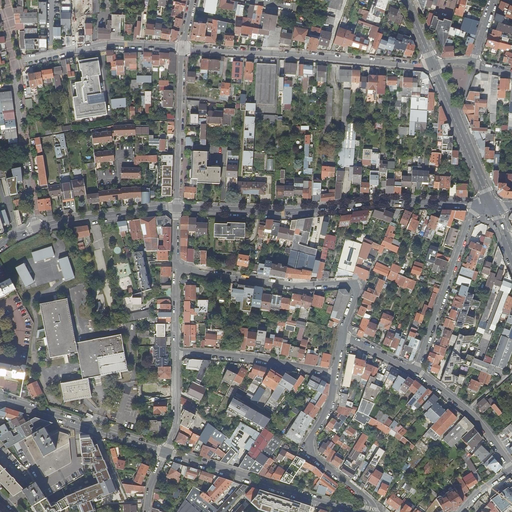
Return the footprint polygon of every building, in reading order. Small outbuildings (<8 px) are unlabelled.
[(17,8),(13,8),(14,13),(23,13),(23,9),(23,8),(23,4),(23,1),(23,0),(18,0),(19,4),(17,4),(17,8)] [(108,0),(104,0),(104,8),(112,8),(113,1),(109,1),(108,0)] [(229,16),(227,22),(235,24),(235,20),(236,14),(236,11),(233,10),(227,9),(224,8),(219,8),(220,0),(216,0),(215,5),(214,5),(213,7),(207,6),(208,0),(198,0),(197,9),(209,12),(217,14),(229,16)] [(328,7),(336,9),(338,0),(329,0),(328,7)] [(373,0),(373,2),(369,11),(366,22),(375,25),(379,27),(384,12),(388,0),(373,0)] [(426,0),(417,0),(423,13),(425,6),(426,0)] [(458,0),(455,10),(454,14),(462,16),(466,0),(458,0)] [(39,23),(47,23),(47,1),(38,1),(39,23)] [(176,1),(175,9),(181,11),(182,11),(183,7),(185,8),(186,3),(176,1)] [(500,5),(497,13),(505,16),(511,18),(511,5),(509,5),(504,3),(500,5)] [(245,6),(234,4),(233,10),(236,11),(240,11),(244,12),(245,6)] [(247,18),(243,18),(242,21),(241,25),(247,26),(251,27),(252,19),(255,5),(250,4),(247,18)] [(255,20),(252,19),(251,27),(253,27),(259,28),(262,13),(263,7),(263,6),(261,6),(259,5),(257,14),(255,20)] [(393,20),(395,20),(398,10),(390,7),(388,12),(388,14),(389,14),(388,18),(390,19),(393,20)] [(401,11),(399,8),(398,10),(395,20),(394,21),(399,23),(401,24),(402,23),(403,19),(401,18),(402,15),(402,14),(400,14),(401,11)] [(173,9),(171,16),(174,17),(176,17),(181,18),(182,14),(179,14),(180,12),(181,12),(181,11),(175,9),(173,9)] [(369,11),(362,9),(360,14),(363,14),(361,20),(366,22),(369,11)] [(235,20),(242,21),(243,18),(244,12),(240,11),(236,11),(236,14),(235,20)] [(34,12),(23,13),(14,13),(15,23),(22,23),(24,23),(33,23),(37,23),(37,12),(34,12)] [(61,17),(61,24),(65,24),(67,24),(70,24),(70,21),(70,12),(61,12),(61,17)] [(511,18),(505,16),(497,13),(496,12),(495,14),(498,15),(501,16),(499,22),(500,22),(503,23),(503,21),(508,23),(511,23),(511,18)] [(276,16),(262,13),(259,28),(270,30),(267,46),(274,47),(275,45),(278,45),(281,28),(278,28),(274,27),(276,16)] [(125,15),(112,14),(112,20),(111,28),(115,28),(115,32),(111,32),(111,39),(124,40),(124,37),(117,36),(118,33),(120,33),(121,18),(125,18),(125,15)] [(324,21),(331,23),(333,17),(326,15),(324,21)] [(435,29),(443,49),(444,46),(446,38),(448,31),(450,26),(452,20),(443,18),(443,21),(438,19),(437,19),(437,17),(433,15),(429,28),(435,29)] [(174,26),(172,26),(171,30),(170,39),(169,42),(173,42),(178,38),(182,19),(181,18),(176,17),(174,26)] [(472,34),(475,35),(478,28),(475,27),(477,23),(477,21),(475,20),(469,18),(465,17),(460,30),(462,30),(472,34)] [(226,38),(225,44),(233,45),(234,35),(225,34),(227,22),(212,19),(211,30),(211,32),(211,36),(207,36),(205,36),(204,41),(216,43),(217,31),(224,32),(224,35),(224,36),(224,38),(226,38)] [(361,20),(359,19),(358,22),(357,25),(373,30),(375,25),(366,22),(361,20)] [(98,38),(107,38),(111,39),(111,32),(111,28),(112,20),(108,20),(107,29),(98,28),(98,38)] [(206,23),(194,22),(191,34),(204,36),(206,23)] [(500,22),(497,30),(508,33),(511,34),(511,26),(503,23),(500,22)] [(399,40),(401,41),(403,41),(406,32),(404,31),(405,26),(404,24),(402,23),(401,24),(397,36),(397,37),(396,38),(394,46),(397,47),(399,41),(398,41),(399,40)] [(367,39),(370,40),(371,38),(374,40),(377,32),(378,28),(379,27),(375,25),(373,30),(370,38),(368,37),(367,39)] [(310,34),(320,37),(321,30),(322,28),(312,26),(310,34)] [(339,26),(334,42),(341,45),(347,29),(339,26)] [(305,29),(295,27),(292,39),(304,41),(306,36),(307,30),(307,29),(305,29)] [(37,28),(24,29),(25,31),(25,38),(25,41),(28,41),(28,39),(37,39),(37,28)] [(161,38),(170,39),(171,30),(161,28),(161,33),(162,33),(161,38)] [(266,38),(264,38),(262,47),(266,47),(267,46),(270,30),(259,28),(258,32),(264,33),(267,34),(266,38)] [(280,42),(290,44),(292,34),(286,33),(287,30),(282,29),(280,42)] [(351,30),(347,29),(341,45),(344,46),(345,46),(346,44),(350,46),(354,35),(354,33),(351,32),(351,30)] [(318,43),(325,45),(329,32),(321,30),(320,37),(319,39),(318,43)] [(475,35),(472,34),(462,30),(458,42),(468,46),(464,54),(469,56),(473,44),(472,44),(475,35)] [(375,47),(378,48),(379,44),(382,37),(383,34),(377,32),(374,40),(372,46),(374,47),(375,47)] [(498,40),(499,36),(492,34),(489,33),(487,39),(488,39),(495,41),(498,42),(499,42),(507,44),(508,41),(502,39),(501,40),(498,40)] [(360,47),(362,48),(367,50),(370,40),(367,39),(354,35),(350,46),(356,47),(356,46),(360,47)] [(414,45),(410,35),(404,53),(411,55),(414,45)] [(43,39),(43,36),(39,36),(39,52),(43,51),(43,47),(47,47),(47,36),(44,36),(44,39),(43,39)] [(308,42),(306,49),(316,50),(318,43),(319,39),(308,36),(306,36),(304,41),(307,42),(308,42)] [(385,48),(392,50),(394,46),(396,38),(389,36),(385,48)] [(443,57),(454,56),(453,46),(451,46),(453,41),(446,38),(444,46),(443,49),(441,55),(443,57)] [(490,53),(491,53),(492,53),(496,54),(498,48),(499,44),(499,42),(498,42),(495,41),(488,39),(486,45),(491,46),(490,53)] [(116,70),(116,62),(116,60),(116,55),(113,55),(113,51),(106,52),(107,62),(109,62),(112,62),(112,71),(116,70)] [(144,66),(152,67),(152,66),(152,62),(152,56),(152,53),(145,53),(144,53),(144,56),(142,56),(142,57),(143,57),(143,62),(144,66)] [(168,60),(169,60),(170,54),(160,53),(160,56),(160,61),(160,64),(165,64),(165,59),(167,59),(168,60)] [(511,58),(504,56),(503,61),(511,63),(510,66),(511,66),(511,58)] [(220,61),(210,60),(209,70),(218,71),(218,74),(223,75),(224,57),(220,57),(220,61)] [(98,58),(79,61),(80,71),(82,71),(83,78),(81,78),(82,83),(71,84),(77,120),(107,115),(106,104),(95,106),(93,93),(101,91),(99,76),(101,76),(98,58)] [(116,60),(116,62),(117,75),(125,75),(124,61),(121,62),(121,60),(116,60)] [(201,69),(208,70),(209,60),(202,60),(202,62),(200,62),(200,64),(202,64),(201,69)] [(235,84),(241,85),(243,63),(233,62),(231,84),(233,84),(235,84)] [(245,78),(253,78),(254,63),(250,63),(250,62),(248,62),(248,63),(247,63),(246,69),(245,69),(245,78)] [(297,64),(286,63),(285,74),(296,75),(297,64)] [(257,64),(255,104),(256,104),(274,105),(276,65),(257,64)] [(303,74),(306,74),(312,75),(313,66),(304,65),(304,66),(303,74)] [(322,66),(318,65),(317,81),(326,82),(327,67),(322,67),(322,66)] [(53,68),(54,77),(56,92),(60,91),(58,79),(62,78),(62,75),(63,75),(61,67),(53,68)] [(53,78),(52,70),(42,72),(43,80),(46,79),(47,83),(50,83),(50,78),(53,78)] [(339,82),(351,82),(351,78),(352,70),(340,70),(339,82)] [(352,71),(351,78),(351,82),(360,83),(360,77),(361,72),(352,71)] [(412,98),(420,98),(421,82),(421,80),(422,72),(413,72),(413,79),(412,89),(412,98)] [(37,90),(44,88),(43,84),(41,73),(34,74),(37,90)] [(484,103),(484,101),(479,100),(479,93),(475,93),(480,80),(488,81),(488,74),(481,73),(475,76),(469,92),(475,93),(474,101),(474,102),(484,103)] [(31,93),(38,92),(37,90),(34,74),(28,75),(30,86),(31,93)] [(283,104),(289,104),(291,104),(292,81),(288,81),(288,78),(285,78),(286,77),(284,77),(283,104)] [(359,88),(368,89),(368,86),(368,77),(360,77),(360,83),(359,88)] [(377,95),(385,95),(386,77),(378,77),(377,84),(377,95)] [(394,90),(397,90),(397,80),(398,78),(387,77),(387,85),(394,86),(394,90)] [(402,88),(412,89),(413,79),(403,79),(403,81),(402,88)] [(403,81),(400,81),(397,80),(397,90),(394,127),(394,134),(397,134),(399,134),(400,128),(402,97),(402,88),(403,81)] [(500,90),(497,89),(497,93),(500,93),(500,97),(504,98),(504,91),(508,91),(509,81),(501,80),(500,90)] [(434,93),(435,93),(431,82),(429,83),(428,99),(427,111),(433,111),(434,93)] [(231,84),(222,83),(220,99),(228,101),(228,95),(232,96),(233,84),(231,84)] [(367,96),(376,97),(377,95),(377,84),(372,83),(371,86),(368,86),(368,89),(367,96)] [(329,87),(326,87),(325,95),(324,130),(330,130),(332,88),(329,88),(329,87)] [(412,89),(402,88),(402,97),(412,98),(412,89)] [(349,110),(351,91),(351,90),(345,89),(341,131),(348,132),(348,123),(349,110)] [(173,108),(173,91),(164,91),(164,108),(173,108)] [(0,93),(0,102),(13,101),(12,100),(12,99),(12,98),(11,98),(11,92),(0,93)] [(471,101),(474,101),(475,93),(469,92),(466,101),(471,101)] [(146,113),(151,113),(151,101),(151,96),(140,96),(142,104),(140,104),(140,106),(143,106),(143,104),(146,104),(146,113)] [(112,108),(126,107),(126,98),(122,99),(116,99),(111,100),(112,108)] [(428,99),(420,98),(412,98),(410,129),(409,135),(414,135),(415,126),(415,122),(418,123),(421,123),(426,123),(427,124),(427,111),(428,99)] [(13,101),(0,102),(0,111),(3,111),(3,112),(13,111),(12,105),(12,104),(13,103),(13,101)] [(474,106),(471,106),(464,105),(463,110),(465,115),(470,128),(479,128),(480,114),(486,114),(487,104),(487,103),(484,103),(474,102),(474,106)] [(241,104),(241,111),(246,111),(248,111),(248,117),(246,117),(245,125),(246,125),(248,125),(247,131),(245,131),(245,139),(247,139),(246,152),(244,152),(243,166),(245,166),(245,173),(252,174),(256,104),(255,104),(251,104),(245,104),(241,104)] [(199,115),(206,115),(207,109),(207,105),(199,105),(199,115)] [(441,107),(439,107),(438,124),(438,128),(437,137),(443,137),(443,132),(444,125),(448,124),(441,107)] [(206,126),(214,127),(215,114),(215,111),(215,110),(207,109),(206,115),(206,119),(206,122),(206,124),(206,126)] [(234,110),(223,110),(223,111),(223,114),(222,124),(231,125),(231,114),(234,115),(234,110)] [(3,111),(0,111),(0,116),(0,122),(15,120),(15,119),(14,118),(14,117),(14,116),(13,111),(3,112),(3,111)] [(199,115),(191,114),(190,124),(198,124),(198,119),(199,115)] [(223,114),(215,114),(214,127),(222,127),(222,124),(223,114)] [(15,120),(0,122),(1,131),(15,129),(14,124),(15,123),(15,122),(15,121),(15,120)] [(357,124),(349,123),(348,132),(356,132),(356,127),(357,124)] [(112,132),(113,137),(135,136),(135,125),(122,126),(122,125),(112,126),(112,132)] [(136,137),(149,137),(149,136),(149,126),(135,126),(136,137)] [(487,129),(485,129),(479,128),(470,128),(472,133),(483,158),(484,157),(484,148),(494,148),(495,135),(487,134),(487,129)] [(8,140),(17,138),(17,137),(16,136),(16,135),(15,129),(1,131),(2,140),(8,140)] [(352,159),(354,159),(355,149),(355,146),(355,141),(356,132),(348,132),(341,131),(340,131),(339,148),(335,191),(334,200),(340,200),(342,183),(343,183),(345,159),(352,159)] [(93,145),(107,143),(106,132),(100,133),(92,134),(93,145)] [(309,133),(301,132),(301,134),(300,136),(305,136),(305,144),(309,145),(310,133),(309,133)] [(62,149),(67,149),(65,134),(56,135),(57,138),(60,137),(62,149)] [(165,135),(159,136),(159,140),(159,142),(160,142),(160,145),(160,151),(167,151),(168,139),(165,139),(165,135)] [(154,136),(149,136),(149,137),(149,146),(160,145),(160,142),(159,142),(159,140),(154,140),(154,136)] [(313,149),(313,145),(309,145),(305,144),(304,157),(313,158),(313,155),(309,154),(309,149),(313,149)] [(485,160),(494,160),(494,148),(484,148),(484,157),(484,160),(485,160)] [(234,151),(228,151),(227,155),(226,177),(232,178),(232,184),(237,185),(237,183),(239,156),(233,156),(234,151)] [(108,152),(94,153),(95,163),(95,164),(108,163),(108,152)] [(207,160),(207,152),(195,152),(194,161),(194,179),(197,180),(214,180),(220,180),(220,179),(220,178),(221,168),(219,168),(215,168),(211,168),(207,168),(207,161),(207,160)] [(41,186),(48,185),(43,155),(37,157),(41,186)] [(164,172),(172,172),(173,156),(157,156),(155,156),(149,157),(149,163),(150,170),(156,170),(157,168),(157,162),(162,162),(162,168),(164,168),(164,172)] [(308,166),(308,164),(308,161),(312,162),(313,158),(304,157),(304,174),(312,174),(312,168),(308,168),(308,166)] [(493,171),(494,160),(485,160),(485,163),(488,171),(493,171)] [(388,161),(379,161),(379,166),(379,172),(387,172),(387,170),(388,161)] [(387,170),(395,170),(395,162),(388,161),(387,170)] [(362,165),(358,164),(357,167),(353,167),(352,180),(352,183),(361,183),(362,165)] [(326,177),(327,177),(334,177),(335,168),(322,167),(321,181),(320,201),(320,202),(334,200),(335,191),(329,190),(329,195),(326,195),(326,183),(324,183),(324,176),(326,177)] [(21,168),(12,170),(14,177),(13,178),(7,180),(11,196),(13,196),(18,195),(17,188),(17,184),(18,182),(23,182),(21,168)] [(141,169),(121,169),(121,179),(141,179),(141,169)] [(394,194),(395,176),(395,170),(387,170),(387,172),(387,174),(386,180),(386,181),(386,189),(385,194),(394,194)] [(412,182),(412,170),(408,170),(407,177),(402,176),(401,187),(411,188),(412,182)] [(371,185),(378,185),(379,172),(372,171),(371,185)] [(421,171),(420,171),(418,171),(417,182),(417,184),(417,187),(417,189),(421,190),(421,188),(421,184),(423,184),(428,185),(428,183),(429,175),(429,172),(424,171),(421,171)] [(172,197),(172,172),(164,172),(163,197),(172,197)] [(511,175),(511,174),(499,174),(498,180),(502,180),(502,183),(503,184),(503,185),(498,185),(497,193),(498,194),(503,198),(505,198),(511,198),(511,187),(511,189),(510,191),(508,189),(509,188),(510,186),(511,186),(511,175)] [(439,188),(450,189),(450,187),(450,178),(440,177),(439,188)] [(74,194),(86,193),(86,192),(85,187),(84,180),(72,182),(74,194)] [(294,196),(302,197),(303,181),(294,180),(294,187),(294,196)] [(308,181),(303,181),(302,197),(302,198),(311,199),(312,183),(308,183),(308,181)] [(321,181),(313,181),(312,201),(320,201),(321,181)] [(72,182),(60,184),(60,186),(62,196),(62,200),(74,198),(74,196),(74,194),(72,182)] [(237,185),(237,194),(251,195),(252,183),(237,183),(237,185)] [(266,184),(252,183),(251,195),(266,195),(266,184)] [(370,184),(361,183),(360,197),(363,196),(364,193),(369,193),(369,185),(370,184)] [(468,185),(457,184),(456,188),(456,196),(467,197),(468,189),(468,185)] [(190,187),(184,187),(184,198),(194,199),(195,194),(196,194),(197,188),(193,188),(194,185),(190,185),(190,187)] [(50,197),(62,196),(60,186),(48,188),(50,196),(50,197)] [(144,186),(141,186),(141,188),(141,190),(141,198),(141,204),(150,203),(150,201),(150,189),(147,189),(147,193),(142,193),(142,191),(144,189),(144,186)] [(284,187),(276,187),(275,198),(284,198),(284,196),(284,187)] [(294,187),(284,187),(284,196),(294,196),(294,187)] [(141,188),(122,188),(123,200),(129,199),(141,198),(141,190),(141,188)] [(117,190),(110,191),(110,193),(111,201),(119,201),(117,190)] [(110,191),(98,192),(98,194),(99,202),(99,203),(111,201),(110,193),(110,191)] [(87,204),(99,202),(98,194),(86,196),(87,204)] [(19,199),(12,201),(14,210),(19,209),(18,208),(21,207),(19,199)] [(46,210),(47,216),(53,215),(50,199),(38,201),(39,211),(46,210)] [(26,208),(14,211),(18,227),(22,225),(21,220),(19,214),(27,212),(26,208)] [(390,213),(388,212),(385,211),(385,208),(374,210),(372,216),(381,219),(387,221),(390,223),(391,222),(393,217),(394,215),(390,213)] [(397,219),(401,209),(396,209),(394,215),(393,217),(397,219)] [(0,233),(4,232),(2,224),(3,223),(4,226),(9,224),(5,210),(0,211),(0,213),(1,216),(0,215),(0,233)] [(438,223),(447,225),(452,211),(442,210),(439,219),(438,223)] [(366,223),(369,211),(353,213),(352,215),(350,223),(361,222),(366,223)] [(410,213),(408,213),(405,211),(400,223),(407,226),(412,214),(410,213)] [(446,226),(450,228),(451,228),(454,218),(463,221),(466,211),(452,211),(447,225),(446,226)] [(415,232),(419,222),(416,221),(418,216),(415,215),(412,214),(406,231),(407,231),(408,229),(415,232)] [(352,215),(341,217),(338,227),(349,226),(350,223),(352,215)] [(158,251),(167,251),(171,251),(171,220),(166,216),(140,219),(147,251),(158,251)] [(422,232),(425,233),(426,231),(430,217),(427,216),(422,232)] [(428,233),(434,235),(435,232),(437,225),(438,223),(439,219),(436,218),(436,216),(434,216),(434,217),(431,216),(430,217),(426,231),(428,232),(428,233)] [(305,219),(299,244),(307,247),(308,243),(310,233),(311,228),(312,223),(313,218),(305,219)] [(140,219),(129,221),(131,230),(135,253),(147,251),(140,219)] [(196,222),(196,219),(189,219),(188,231),(196,232),(196,222)] [(286,278),(292,278),(299,244),(305,219),(297,220),(295,231),(293,241),(291,250),(290,254),(288,262),(287,266),(287,268),(285,278),(286,278)] [(281,222),(273,220),(273,221),(271,233),(278,235),(279,227),(281,222)] [(327,220),(324,220),(324,222),(323,224),(323,225),(321,237),(320,237),(317,250),(316,255),(321,257),(325,238),(324,238),(327,226),(326,226),(327,220)] [(120,232),(122,237),(124,236),(123,232),(128,230),(126,221),(117,222),(120,232)] [(273,221),(266,221),(266,224),(264,232),(271,233),(273,221)] [(196,234),(197,234),(207,235),(207,223),(196,222),(196,232),(196,233),(196,234)] [(396,224),(391,222),(390,223),(387,232),(383,241),(391,244),(393,240),(390,239),(396,224)] [(245,224),(237,223),(227,223),(227,224),(214,224),(213,253),(234,254),(239,254),(241,245),(244,245),(245,224)] [(261,244),(260,246),(262,247),(264,232),(266,224),(264,223),(262,223),(260,223),(258,233),(259,234),(259,238),(258,243),(261,244)] [(90,235),(87,226),(74,228),(79,246),(91,243),(90,236),(90,235)] [(290,230),(279,227),(278,235),(276,244),(278,244),(279,238),(287,240),(290,230)] [(312,233),(310,233),(308,243),(312,244),(312,248),(317,250),(320,237),(322,230),(313,228),(312,233)] [(452,246),(457,233),(449,231),(445,243),(452,246)] [(493,234),(487,232),(486,237),(481,252),(480,255),(485,256),(489,244),(490,244),(493,234)] [(329,235),(326,235),(325,238),(321,257),(317,279),(321,279),(323,270),(328,248),(334,250),(336,237),(329,235)] [(338,268),(354,273),(363,242),(364,238),(365,237),(361,236),(361,237),(358,236),(356,241),(346,238),(345,241),(339,264),(338,268)] [(481,252),(486,237),(481,236),(478,245),(470,242),(468,248),(472,249),(476,251),(477,251),(481,252)] [(401,242),(393,239),(393,240),(391,244),(399,247),(401,242)] [(399,248),(383,241),(381,245),(380,248),(378,252),(382,254),(385,247),(397,253),(399,248)] [(371,245),(363,242),(354,273),(352,277),(358,277),(366,281),(373,265),(373,264),(365,260),(371,245)] [(292,278),(300,279),(307,247),(299,244),(292,278)] [(365,260),(373,264),(378,252),(380,248),(371,244),(371,245),(365,260)] [(187,246),(186,262),(194,263),(194,259),(195,251),(195,246),(187,246)] [(423,261),(433,264),(437,248),(427,246),(423,261)] [(35,263),(55,256),(52,247),(32,253),(35,263)] [(201,261),(201,265),(206,266),(207,247),(204,247),(203,251),(195,251),(194,259),(199,260),(199,255),(201,255),(201,261)] [(300,279),(307,279),(308,272),(312,273),(316,255),(317,250),(312,248),(307,247),(300,279)] [(503,258),(498,247),(496,254),(493,264),(500,267),(503,258)] [(476,255),(477,251),(476,251),(472,249),(469,257),(468,257),(466,261),(468,262),(466,265),(463,263),(462,267),(474,271),(475,268),(473,267),(477,256),(476,255)] [(158,251),(158,261),(167,261),(167,251),(158,251)] [(143,292),(151,290),(150,286),(151,286),(148,274),(147,274),(145,268),(146,268),(144,255),(143,256),(142,252),(135,253),(135,257),(134,257),(136,269),(137,269),(139,276),(138,276),(141,288),(142,288),(143,292)] [(450,259),(437,254),(436,258),(448,262),(449,263),(450,259)] [(249,257),(239,255),(237,265),(247,266),(249,257)] [(65,281),(74,278),(68,258),(59,260),(65,281)] [(444,271),(448,262),(436,258),(432,270),(439,273),(440,270),(444,271)] [(272,262),(265,260),(264,267),(262,275),(265,276),(265,274),(269,275),(272,264),(272,262)] [(424,264),(415,261),(411,272),(420,275),(424,264)] [(377,262),(375,266),(376,266),(389,272),(390,270),(391,269),(385,266),(377,262)] [(484,274),(484,275),(483,278),(488,279),(489,275),(490,273),(491,271),(493,264),(485,262),(482,273),(484,274)] [(25,287),(34,282),(24,263),(16,268),(25,287)] [(278,266),(272,264),(269,275),(269,276),(285,279),(285,278),(287,268),(281,266),(281,265),(278,264),(278,266)] [(396,265),(393,264),(391,269),(390,270),(398,274),(399,275),(401,270),(401,269),(402,268),(396,265)] [(373,271),(387,277),(389,272),(376,266),(373,271)] [(171,276),(171,267),(161,267),(161,289),(164,289),(168,289),(171,289),(171,283),(168,283),(168,276),(171,276)] [(462,286),(459,295),(465,298),(467,293),(470,285),(471,281),(472,278),(474,271),(462,267),(456,284),(462,286)] [(499,290),(504,292),(491,325),(494,326),(492,330),(494,331),(501,314),(508,296),(511,285),(511,280),(507,269),(502,283),(500,288),(499,290)] [(328,271),(325,271),(323,270),(321,279),(328,279),(330,273),(328,273),(328,271)] [(485,322),(496,294),(493,294),(496,287),(500,288),(502,283),(500,282),(503,273),(498,271),(495,281),(493,286),(491,293),(489,300),(486,307),(478,327),(485,330),(487,323),(485,322)] [(495,272),(491,271),(490,273),(489,275),(488,279),(487,283),(487,284),(493,286),(495,281),(493,280),(494,274),(495,272)] [(399,275),(398,274),(395,283),(406,288),(409,279),(408,279),(402,276),(399,275)] [(6,295),(16,290),(10,279),(1,285),(0,284),(0,298),(6,296),(6,295)] [(377,286),(380,280),(379,279),(374,290),(369,288),(368,289),(375,292),(376,289),(375,288),(376,286),(377,286)] [(195,292),(196,288),(196,286),(187,286),(187,280),(181,280),(181,286),(186,286),(186,291),(184,291),(184,295),(186,295),(186,301),(195,301),(195,292)] [(376,296),(379,297),(385,282),(383,281),(380,280),(377,286),(376,286),(375,288),(376,289),(375,292),(368,289),(367,292),(376,296)] [(245,289),(245,286),(238,285),(238,290),(232,289),(231,301),(243,302),(244,292),(245,289)] [(245,289),(244,292),(243,302),(242,311),(251,312),(254,287),(245,285),(245,286),(245,289)] [(433,304),(434,301),(437,292),(438,293),(439,289),(434,287),(433,292),(429,304),(427,307),(431,308),(433,304)] [(349,295),(345,290),(338,291),(333,307),(330,317),(340,321),(349,295)] [(333,307),(338,291),(328,291),(325,304),(333,307)] [(373,303),(376,296),(367,292),(365,291),(363,298),(373,303)] [(142,304),(141,292),(139,293),(138,293),(132,295),(133,296),(133,303),(133,304),(142,304)] [(310,307),(315,292),(311,292),(310,296),(308,296),(308,297),(305,296),(306,295),(303,294),(303,296),(300,306),(302,306),(302,308),(310,310),(310,308),(310,307)] [(479,307),(480,302),(472,300),(474,295),(467,293),(465,298),(463,305),(457,321),(455,326),(462,329),(464,324),(468,324),(468,325),(474,325),(473,318),(467,315),(470,306),(475,306),(479,307)] [(260,309),(270,310),(272,296),(263,294),(260,309)] [(291,321),(291,319),(294,306),(300,307),(300,306),(303,296),(293,294),(291,300),(289,310),(287,320),(288,320),(287,324),(295,325),(296,322),(292,321),(291,321)] [(457,295),(454,303),(463,305),(465,298),(459,295),(457,295)] [(122,306),(133,303),(133,296),(120,299),(122,306)] [(270,310),(279,312),(280,309),(282,298),(272,296),(270,310)] [(322,308),(324,298),(314,296),(312,305),(322,308)] [(511,297),(508,296),(501,314),(508,317),(511,306),(511,297)] [(291,300),(282,298),(280,309),(289,310),(291,300)] [(76,343),(68,299),(40,304),(50,358),(78,353),(83,379),(61,384),(64,402),(92,397),(88,378),(128,371),(121,335),(76,343)] [(364,299),(357,315),(364,318),(370,320),(371,316),(365,313),(366,311),(369,311),(369,310),(372,311),(373,307),(370,306),(372,302),(364,299)] [(185,301),(185,312),(197,312),(207,313),(208,301),(198,301),(198,307),(199,307),(199,309),(194,309),(190,309),(190,302),(185,301)] [(450,314),(450,315),(449,317),(457,321),(463,305),(454,303),(453,302),(452,306),(453,307),(452,310),(451,309),(450,314)] [(424,315),(427,307),(429,304),(426,303),(422,315),(417,313),(414,320),(412,327),(411,327),(417,329),(419,322),(421,323),(424,315)] [(511,306),(508,317),(491,362),(490,364),(496,366),(504,370),(505,370),(511,351),(511,306)] [(126,322),(150,317),(150,310),(125,315),(126,322)] [(194,315),(197,315),(197,312),(185,312),(185,322),(190,323),(190,321),(190,315),(193,315),(194,315)] [(378,326),(389,330),(389,329),(394,317),(383,312),(383,314),(378,326)] [(334,322),(338,324),(340,321),(330,317),(328,327),(332,328),(334,322)] [(446,318),(443,326),(454,330),(455,326),(457,321),(449,317),(447,317),(447,319),(446,318)] [(364,318),(359,329),(357,335),(362,338),(364,333),(369,322),(370,320),(364,318)] [(280,339),(280,335),(277,334),(278,327),(277,326),(286,327),(286,325),(287,322),(278,321),(277,323),(276,328),(273,345),(281,347),(283,340),(283,339),(280,339)] [(378,326),(369,322),(364,333),(366,334),(374,337),(378,326)] [(185,325),(185,336),(195,336),(195,325),(185,325)] [(353,333),(357,335),(359,329),(351,325),(350,327),(353,333)] [(453,332),(454,330),(443,326),(440,325),(438,329),(443,330),(445,331),(443,337),(448,339),(450,339),(452,334),(453,332)] [(419,333),(423,335),(424,332),(417,329),(411,327),(409,333),(409,334),(408,336),(420,341),(421,341),(421,339),(417,338),(419,333)] [(483,336),(484,332),(485,330),(478,327),(476,333),(483,336)] [(222,345),(223,335),(217,335),(217,329),(206,328),(205,341),(205,344),(222,345)] [(240,351),(245,352),(245,351),(247,338),(247,337),(248,332),(248,330),(239,329),(238,337),(243,337),(241,348),(240,348),(240,351)] [(247,338),(246,345),(255,347),(257,334),(248,332),(247,337),(247,338)] [(395,335),(388,332),(383,344),(390,347),(394,337),(395,335)] [(467,354),(466,359),(460,356),(459,351),(462,344),(470,343),(470,345),(471,345),(478,348),(483,336),(476,333),(475,336),(465,337),(459,334),(458,337),(452,334),(450,339),(449,344),(455,346),(441,382),(446,386),(450,386),(450,384),(452,384),(456,385),(461,388),(463,385),(466,377),(460,374),(458,377),(451,374),(455,363),(456,363),(456,362),(463,365),(464,364),(471,367),(474,358),(474,357),(467,354)] [(266,335),(257,334),(255,347),(264,348),(266,335)] [(268,334),(266,334),(266,335),(264,348),(271,349),(273,339),(268,339),(268,334)] [(195,341),(195,336),(185,336),(185,346),(190,347),(190,341),(195,341)] [(416,349),(420,341),(408,336),(405,345),(414,348),(416,349)] [(156,337),(156,347),(165,347),(166,347),(166,337),(156,337)] [(400,340),(394,337),(390,347),(396,349),(400,340)] [(443,337),(440,345),(445,347),(448,339),(443,337)] [(405,341),(400,339),(400,340),(396,349),(394,354),(399,356),(405,341)] [(280,354),(288,356),(291,346),(291,345),(287,344),(288,341),(283,340),(281,347),(280,354)] [(307,342),(301,341),(300,348),(297,357),(302,359),(307,342)] [(406,350),(412,352),(414,348),(405,345),(401,357),(403,358),(406,350)] [(437,352),(436,354),(444,357),(446,352),(447,349),(446,348),(436,345),(434,351),(437,352)] [(300,348),(291,346),(288,356),(297,358),(297,357),(300,348)] [(165,358),(165,347),(156,347),(154,347),(154,358),(157,358),(156,367),(158,367),(168,367),(168,358),(165,358)] [(315,355),(313,355),(312,355),(313,351),(308,350),(304,363),(315,366),(318,356),(315,355)] [(429,373),(431,370),(436,354),(430,352),(427,360),(430,361),(427,369),(427,371),(429,373)] [(322,358),(320,367),(328,368),(328,367),(331,355),(323,354),(322,358)] [(356,356),(349,354),(342,386),(349,388),(350,385),(352,375),(353,372),(355,359),(356,356)] [(354,379),(360,380),(361,376),(365,364),(368,356),(364,354),(362,361),(355,359),(353,372),(352,375),(350,385),(353,386),(354,379)] [(443,359),(444,357),(436,354),(431,370),(438,373),(440,368),(437,367),(439,361),(443,359)] [(180,363),(180,365),(186,364),(186,369),(196,370),(199,371),(203,360),(185,358),(180,363)] [(494,371),(496,366),(490,364),(483,362),(474,358),(471,367),(482,371),(492,375),(494,371)] [(211,361),(203,360),(199,371),(195,382),(201,386),(203,381),(203,382),(208,369),(207,368),(208,366),(209,366),(211,361)] [(26,368),(26,366),(23,366),(21,367),(21,368),(20,367),(16,367),(0,363),(0,376),(17,379),(23,380),(25,371),(26,368)] [(378,368),(379,366),(379,365),(374,363),(373,367),(369,379),(357,411),(362,413),(363,413),(380,374),(378,373),(376,377),(375,377),(377,372),(378,368)] [(373,367),(365,364),(361,376),(362,377),(363,376),(367,378),(369,379),(373,367)] [(259,372),(260,367),(254,365),(252,373),(250,372),(248,376),(255,379),(257,375),(259,372)] [(384,384),(386,381),(387,378),(391,370),(393,367),(389,365),(384,376),(380,374),(363,413),(368,416),(369,414),(373,406),(384,384)] [(158,379),(171,379),(171,367),(168,367),(158,367),(158,379)] [(269,370),(260,367),(259,372),(257,375),(255,379),(262,382),(264,377),(265,377),(270,370),(269,370)] [(238,375),(237,375),(233,381),(240,385),(247,371),(242,368),(238,375)] [(401,371),(397,369),(395,372),(391,370),(387,378),(386,381),(390,383),(388,386),(391,388),(392,386),(392,387),(399,376),(398,375),(399,373),(400,374),(401,371)] [(233,381),(237,375),(227,370),(222,380),(231,385),(233,381)] [(262,383),(274,390),(282,378),(270,370),(265,377),(262,383)] [(492,375),(482,371),(478,382),(483,384),(484,384),(484,383),(488,385),(492,375)] [(284,374),(282,378),(274,390),(268,400),(275,404),(283,392),(287,395),(292,387),(295,384),(296,381),(284,374)] [(295,384),(299,387),(304,378),(300,376),(296,381),(295,384)] [(324,383),(312,376),(307,385),(318,392),(313,400),(317,402),(322,394),(324,383)] [(405,381),(399,376),(392,387),(399,391),(400,389),(405,381)] [(466,377),(463,385),(477,391),(478,387),(480,384),(481,385),(483,385),(483,384),(478,382),(466,377)] [(414,381),(407,378),(405,381),(400,389),(405,393),(408,389),(414,381)] [(414,381),(408,389),(415,394),(421,386),(414,381)] [(42,394),(37,382),(27,386),(33,398),(42,394)] [(203,389),(193,384),(188,394),(198,399),(203,389)] [(420,395),(423,391),(426,388),(423,385),(414,397),(417,399),(420,395)] [(265,390),(260,386),(253,396),(251,401),(252,402),(256,405),(265,390)] [(227,396),(232,399),(237,391),(231,388),(227,396)] [(431,392),(428,389),(424,393),(421,396),(414,404),(414,405),(418,408),(428,396),(429,397),(430,395),(429,395),(431,392)] [(341,393),(339,405),(340,406),(345,407),(346,401),(348,395),(341,393)] [(319,408),(327,396),(322,394),(317,402),(315,406),(319,408)] [(427,402),(423,406),(427,410),(437,398),(434,395),(427,402)] [(198,405),(181,397),(181,404),(197,412),(198,411),(196,408),(198,405)] [(488,403),(487,401),(484,398),(477,404),(484,412),(490,407),(491,406),(488,403)] [(268,422),(232,399),(225,412),(260,433),(264,428),(268,422)] [(491,406),(490,407),(498,416),(506,409),(498,400),(494,404),(491,406)] [(445,412),(435,402),(421,417),(430,425),(427,429),(428,430),(445,412)] [(166,411),(166,403),(154,403),(154,413),(161,413),(161,411),(166,411)] [(313,419),(319,408),(315,406),(310,403),(303,413),(313,419)] [(339,413),(341,415),(345,407),(340,406),(336,412),(339,413)] [(368,416),(369,417),(371,418),(373,419),(374,418),(379,410),(379,409),(373,406),(369,414),(368,416)] [(286,436),(299,445),(304,437),(302,436),(313,419),(303,413),(294,407),(291,411),(299,416),(286,436)] [(340,424),(336,422),(332,428),(337,431),(344,422),(350,413),(352,409),(351,409),(345,407),(341,415),(340,416),(338,418),(338,419),(341,420),(342,421),(340,424)] [(6,417),(13,420),(22,415),(24,414),(5,408),(0,409),(0,426),(4,425),(2,422),(0,423),(0,418),(4,420),(5,418),(6,418),(6,417)] [(182,419),(180,424),(180,425),(188,429),(190,424),(191,424),(193,421),(192,420),(195,416),(183,410),(181,415),(182,415),(181,418),(182,419)] [(384,413),(379,410),(374,418),(373,419),(376,420),(378,422),(384,413)] [(456,418),(447,410),(445,412),(428,430),(427,431),(436,440),(456,418)] [(366,422),(369,418),(362,414),(362,413),(357,411),(355,415),(356,416),(354,419),(365,425),(366,422)] [(389,416),(384,413),(378,422),(383,424),(386,420),(387,418),(389,416)] [(26,423),(22,415),(13,420),(9,422),(13,429),(26,423)] [(340,416),(338,415),(336,417),(334,420),(333,419),(332,418),(326,426),(330,428),(328,430),(330,431),(331,429),(332,428),(336,422),(337,421),(338,419),(338,418),(340,416)] [(443,439),(452,448),(454,445),(461,438),(473,428),(474,427),(464,416),(443,439)] [(9,432),(16,444),(22,440),(44,428),(53,423),(35,417),(26,423),(13,429),(9,432)] [(161,426),(161,420),(150,421),(150,431),(159,431),(159,426),(161,426)] [(373,425),(387,434),(391,429),(388,427),(383,424),(378,422),(376,420),(373,425)] [(398,423),(394,420),(393,422),(391,424),(388,427),(391,429),(393,430),(398,423)] [(0,426),(0,436),(9,432),(13,429),(9,422),(4,425),(0,426)] [(204,446),(201,455),(210,458),(214,453),(223,440),(225,436),(208,423),(200,437),(198,439),(206,444),(208,441),(212,444),(212,446),(214,448),(213,448),(204,446)] [(403,428),(398,423),(393,430),(397,432),(398,433),(403,428)] [(509,453),(511,450),(511,445),(510,443),(510,442),(506,436),(511,431),(511,425),(511,424),(497,435),(509,453)] [(188,433),(189,430),(190,430),(188,429),(180,425),(180,429),(188,433)] [(350,427),(349,427),(349,426),(348,426),(347,427),(344,431),(348,434),(348,435),(350,436),(350,435),(352,436),(356,431),(350,427)] [(49,437),(44,428),(22,440),(42,476),(43,477),(44,478),(45,478),(46,478),(47,478),(48,478),(71,465),(72,464),(72,463),(70,437),(70,436),(70,435),(69,435),(68,434),(58,431),(49,437)] [(274,435),(264,428),(260,433),(238,467),(248,471),(253,464),(259,456),(274,435)] [(473,428),(461,438),(468,445),(478,434),(473,428)] [(16,444),(9,432),(0,436),(0,439),(7,448),(16,444)] [(45,498),(33,506),(36,511),(63,511),(62,510),(69,506),(78,502),(81,511),(95,511),(92,502),(117,492),(100,447),(98,447),(97,445),(99,444),(96,437),(80,432),(83,465),(92,464),(96,473),(95,474),(98,483),(82,490),(82,488),(74,491),(75,493),(65,497),(66,497),(51,506),(47,498),(45,498)] [(188,437),(179,432),(176,440),(185,445),(186,445),(186,444),(185,444),(188,437)] [(347,435),(343,433),(339,438),(338,440),(341,442),(343,443),(344,441),(343,440),(347,435)] [(191,439),(197,442),(198,439),(200,437),(193,434),(191,439)] [(330,443),(335,435),(333,434),(326,445),(323,443),(318,451),(323,454),(323,453),(330,443)] [(357,441),(353,448),(365,456),(370,449),(367,448),(364,453),(362,452),(365,446),(363,445),(368,437),(363,434),(357,441)] [(468,445),(472,449),(482,438),(479,434),(478,434),(468,445)] [(248,471),(258,474),(269,458),(272,455),(282,441),(274,435),(259,456),(253,464),(248,471)] [(339,438),(335,435),(330,443),(333,445),(334,446),(336,443),(338,440),(339,438)] [(407,446),(412,450),(414,446),(410,443),(402,436),(401,439),(400,440),(407,446)] [(222,459),(220,462),(229,464),(232,461),(237,454),(225,442),(225,441),(223,440),(214,453),(222,459)] [(333,445),(330,443),(323,453),(327,456),(331,451),(332,449),(331,449),(333,445)] [(363,472),(371,461),(379,448),(377,446),(373,444),(370,449),(365,456),(359,466),(358,469),(363,472)] [(278,460),(281,461),(282,460),(285,456),(287,452),(289,447),(285,445),(275,460),(277,462),(278,460)] [(473,453),(484,463),(491,456),(494,453),(492,450),(488,453),(481,446),(473,453)] [(121,453),(119,447),(114,448),(110,449),(113,459),(117,469),(124,470),(125,462),(118,460),(117,458),(121,453)] [(356,464),(359,466),(365,456),(353,448),(348,456),(357,462),(356,464)] [(385,451),(379,448),(371,461),(377,464),(385,451)] [(468,453),(464,449),(463,451),(470,458),(471,456),(468,453)] [(335,453),(332,451),(327,458),(326,458),(326,459),(327,459),(326,460),(329,462),(335,453)] [(470,458),(463,451),(461,452),(461,453),(460,454),(465,462),(465,463),(466,462),(470,458)] [(285,456),(288,458),(293,460),(296,456),(287,452),(285,456)] [(289,467),(293,469),(298,461),(300,461),(299,462),(302,464),(304,461),(296,456),(293,460),(289,467)] [(342,461),(335,456),(331,463),(338,467),(342,461)] [(495,473),(501,467),(491,456),(484,463),(483,464),(485,466),(486,466),(487,467),(488,466),(495,473)] [(273,462),(274,461),(269,458),(258,474),(264,476),(268,470),(266,469),(269,465),(272,461),(273,462)] [(476,470),(469,459),(465,463),(467,466),(471,473),(472,475),(476,470)] [(307,469),(312,471),(315,467),(304,461),(302,464),(299,468),(305,471),(307,469)] [(362,481),(359,486),(362,488),(365,483),(367,481),(373,471),(377,464),(371,461),(363,472),(359,478),(359,480),(362,481)] [(432,470),(435,465),(430,461),(422,470),(427,475),(432,470)] [(447,468),(440,461),(435,465),(443,472),(447,468)] [(0,481),(13,496),(23,490),(24,490),(15,481),(16,480),(14,477),(12,478),(5,470),(6,469),(5,468),(4,469),(0,464),(0,481)] [(140,467),(137,473),(145,476),(149,467),(141,464),(140,467)] [(189,478),(194,480),(200,471),(181,465),(176,471),(183,476),(185,477),(189,478)] [(347,468),(345,467),(344,467),(341,471),(352,478),(356,471),(355,470),(348,466),(347,468)] [(271,470),(272,468),(271,467),(265,476),(271,478),(274,472),(271,470)] [(283,470),(278,467),(276,470),(274,472),(271,478),(279,481),(283,476),(281,475),(282,473),(281,472),(283,470)] [(311,485),(313,487),(323,474),(315,467),(312,471),(318,478),(317,479),(316,478),(311,485)] [(170,471),(168,470),(165,476),(178,483),(180,478),(181,479),(183,476),(176,471),(171,468),(170,471)] [(211,482),(214,475),(202,471),(200,479),(211,482)] [(381,476),(373,471),(367,481),(376,486),(381,476)] [(279,481),(289,484),(291,481),(285,479),(289,474),(286,472),(283,476),(279,481)] [(476,472),(473,475),(475,479),(477,482),(481,480),(476,472)] [(141,485),(145,476),(137,473),(134,482),(141,485)] [(338,486),(339,485),(323,473),(323,474),(313,487),(311,491),(330,497),(338,486)] [(468,487),(477,482),(475,479),(473,475),(472,475),(471,473),(463,478),(468,487)] [(186,498),(193,504),(200,495),(209,504),(213,503),(233,481),(219,477),(205,493),(193,486),(186,498)] [(461,479),(458,481),(460,484),(457,486),(456,484),(453,486),(454,488),(456,491),(456,492),(463,502),(467,498),(463,495),(467,491),(468,490),(461,479)] [(45,498),(36,482),(24,490),(23,490),(33,506),(45,498)] [(389,487),(382,483),(377,493),(384,496),(387,490),(389,487)] [(405,483),(401,488),(406,490),(409,492),(412,487),(405,483)] [(129,485),(123,484),(126,492),(128,497),(130,497),(131,493),(131,490),(139,491),(141,491),(144,492),(145,487),(132,485),(129,485)] [(225,511),(248,486),(243,485),(234,495),(220,511),(215,507),(206,509),(203,511),(200,511),(199,511),(201,509),(198,506),(196,508),(192,505),(185,499),(176,511),(225,511)] [(244,497),(250,502),(255,497),(256,496),(257,495),(257,494),(259,490),(252,488),(244,497)] [(440,497),(439,496),(436,498),(436,499),(439,505),(443,511),(442,511),(449,511),(453,511),(454,511),(457,509),(458,507),(458,506),(462,503),(462,504),(463,502),(456,492),(456,491),(454,488),(449,492),(449,493),(447,495),(447,496),(441,499),(440,497)] [(436,498),(439,496),(433,491),(430,489),(429,491),(436,498)] [(387,502),(396,509),(402,501),(393,494),(387,502)] [(508,511),(511,509),(511,498),(509,494),(496,503),(502,511),(508,511)] [(235,511),(241,511),(249,504),(246,500),(243,501),(244,503),(240,506),(235,511)] [(492,500),(486,506),(491,510),(492,511),(500,511),(501,511),(492,500)] [(411,509),(413,510),(415,506),(408,501),(406,505),(411,509)] [(308,511),(311,506),(301,503),(297,511),(308,511)]
